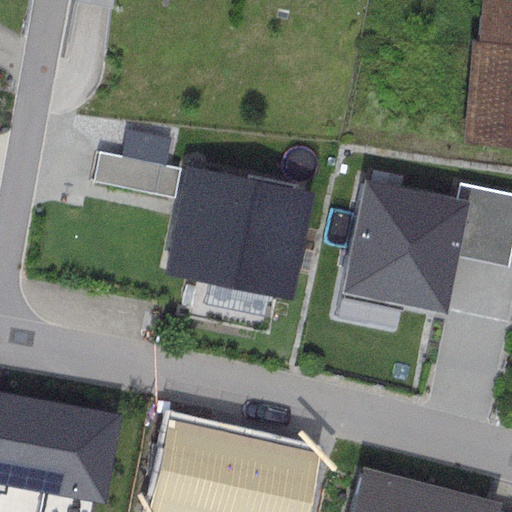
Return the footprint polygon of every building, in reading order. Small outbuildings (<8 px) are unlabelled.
[(511,0),(476,0),(473,39),(468,38),(459,143),(511,147),(511,0)] [(177,167),(94,151),(88,182),(170,198),(177,167)] [(310,189),(184,163),(161,271),(287,297),(310,189)] [(455,194),(358,175),(337,284),(441,305),(451,253),(508,264),(511,246),(511,190),(458,179),(455,194)] [(122,414),(0,392),(0,484),(106,504),(122,414)] [(305,511),(318,453),(168,420),(147,511),(305,511)] [(495,500),(357,463),(343,511),(504,511),(493,509),(495,500)]
